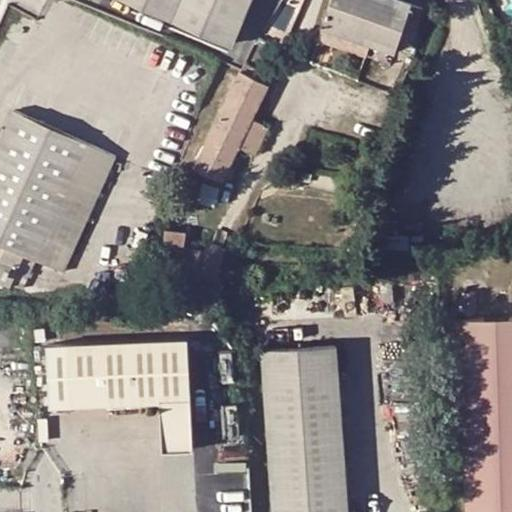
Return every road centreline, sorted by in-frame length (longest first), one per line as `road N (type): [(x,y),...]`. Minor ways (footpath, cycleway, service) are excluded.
road 1 (unknown): [(443,0),(456,101),(450,156)]
road 2 (unknown): [(315,0),(286,118)]
